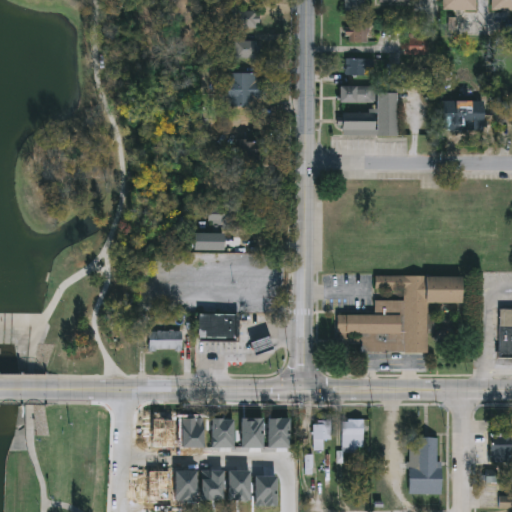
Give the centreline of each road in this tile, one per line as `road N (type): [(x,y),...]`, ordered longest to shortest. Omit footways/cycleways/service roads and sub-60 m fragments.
road 1 (tertiary): [(511,390),(87,390)]
road 2 (tertiary): [(310,0),(308,390)]
road 3 (residential): [(511,169),(309,169)]
road 4 (residential): [(462,390),(464,511)]
